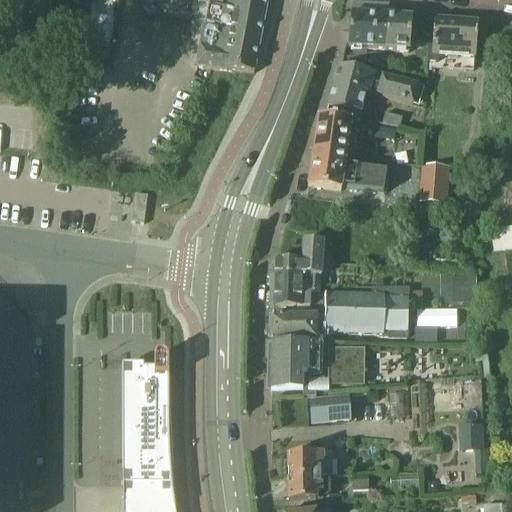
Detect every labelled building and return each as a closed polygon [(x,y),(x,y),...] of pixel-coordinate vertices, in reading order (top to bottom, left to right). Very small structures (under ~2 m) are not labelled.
[(172,0),(208,6),(205,27),(204,31),(203,31),(196,70),(230,73),(253,76),(267,0),(172,0)] [(350,17),(348,51),(352,52),(352,55),(360,55),(360,53),(384,54),(387,19),(350,17)] [(387,19),(384,54),(408,56),(411,21),(387,19)] [(432,49),(428,49),(427,49),(426,66),(437,66),(437,60),(439,60),(439,65),(451,66),(451,59),(452,49),(458,50),(459,41),(455,40),(456,24),(434,22),(432,49)] [(451,59),(451,66),(473,68),(473,62),(475,62),(477,26),(456,24),(455,40),(459,41),(458,50),(452,49),(451,59)] [(371,56),(370,67),(382,70),(383,57),(371,56)] [(333,86),(369,96),(412,109),(418,88),(381,78),(378,88),(372,86),(375,77),(339,67),(333,86)] [(333,86),(327,108),(360,118),(366,97),(369,98),(369,96),(333,86)] [(382,124),(400,128),(402,119),(383,115),(382,124)] [(317,118),(312,153),(347,158),(349,159),(355,119),(343,118),(342,122),(317,118)] [(374,141),(394,145),(396,134),(376,130),(374,141)] [(307,189),(308,189),(341,194),(342,190),(383,196),(386,174),(345,168),(347,158),(312,153),(307,189)] [(421,168),(418,204),(446,207),(447,187),(449,170),(421,168)] [(134,197),(131,223),(130,225),(143,227),(147,199),(134,197)] [(301,263),(276,262),(273,262),(273,275),(301,279),(313,279),(321,279),(321,244),(301,243),(301,263)] [(511,255),(494,258),(511,402),(511,255)] [(273,275),(272,309),(309,310),(309,296),(313,296),(313,279),(301,279),(273,275)] [(452,278),(453,305),(474,305),(473,277),(452,278)] [(325,297),(324,319),(323,336),(328,336),(382,338),(382,342),(406,342),(406,335),(407,291),(370,291),(370,299),(325,297)] [(271,317),(270,342),(328,343),(328,336),(323,336),(324,319),(271,317)] [(271,346),(270,375),(302,376),(302,380),(323,380),(323,369),(319,369),(319,362),(323,363),(323,348),(320,348),(320,346),(271,346)] [(122,368),(122,511),(174,511),(175,511),(172,489),(170,464),(169,439),(169,356),(168,355),(168,353),(166,351),(164,350),(162,349),(160,349),(159,349),(156,351),(155,352),(154,353),(153,356),(153,372),(143,372),(143,368),(122,368)] [(270,375),(270,394),(301,394),(302,380),(302,376),(270,375)] [(309,427),(351,424),(349,398),(307,401),(309,427)] [(462,430),(462,453),(473,453),(483,452),(482,429),(462,430)] [(483,452),(473,453),(474,477),(489,476),(488,452),(483,452)] [(287,457),(288,480),(331,479),(330,456),(287,457)] [(288,480),(288,504),(322,503),(327,498),(326,480),(331,479),(288,480)] [(351,479),(351,492),(367,492),(367,479),(351,479)]
